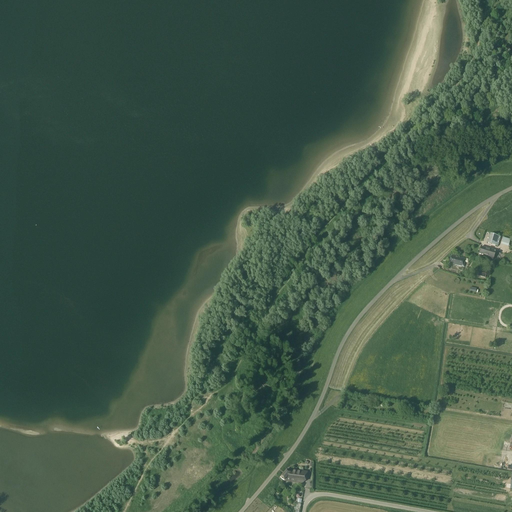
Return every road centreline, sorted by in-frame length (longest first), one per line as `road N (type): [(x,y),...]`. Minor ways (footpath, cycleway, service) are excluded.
road 1 (unclassified): [(511,188),(454,224),(356,320),(306,428),(241,511)]
road 2 (unclassified): [(303,511),(319,494),(426,511)]
